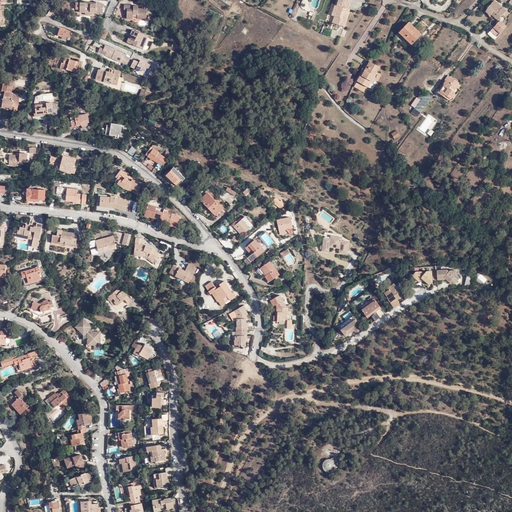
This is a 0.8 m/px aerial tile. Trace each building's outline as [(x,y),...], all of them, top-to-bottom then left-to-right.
[(238,0),(237,0),(234,8),(241,12),(245,5),(245,4),(238,0)] [(348,0),(337,0),(336,5),(338,6),(334,17),(336,18),(334,24),(344,27),(349,10),(346,8),(348,0)] [(494,1),(488,9),(486,12),(489,16),(490,14),(493,11),(497,14),(501,9),(502,8),(497,4),(497,3),(494,1)] [(95,3),(89,3),(90,4),(85,4),(84,3),(75,3),(75,9),(79,9),(79,12),(85,12),(85,15),(90,15),(90,13),(95,13),(99,15),(104,5),(97,2),(96,2),(95,2),(95,3)] [(501,9),(504,12),(507,10),(503,7),(497,3),(497,4),(502,8),(501,9)] [(123,10),(124,10),(126,10),(126,13),(126,19),(132,20),(132,15),(137,15),(136,19),(146,19),(146,10),(137,9),(137,7),(133,7),(133,6),(123,5),(123,10)] [(494,17),(497,20),(504,12),(501,9),(497,14),(494,17)] [(490,31),(496,36),(505,27),(503,25),(503,24),(499,21),(490,31)] [(411,44),(418,37),(421,34),(408,22),(399,32),(411,44)] [(69,36),(71,31),(60,27),(57,35),(62,37),(61,39),(66,40),(67,35),(69,36)] [(100,31),(98,37),(104,40),(107,32),(101,29),(100,31)] [(131,36),(128,44),(141,50),(147,37),(131,31),(129,35),(131,36)] [(105,56),(127,66),(130,61),(130,60),(124,56),(124,55),(106,46),(104,50),(104,51),(107,53),(105,56)] [(79,61),(69,59),(69,60),(64,59),(63,63),(61,62),(60,67),(80,72),(83,61),(79,60),(79,61)] [(133,63),(131,68),(140,73),(141,71),(145,73),(147,70),(148,71),(150,66),(141,62),(139,64),(134,62),(133,63)] [(370,68),(367,67),(364,71),(366,72),(363,77),(360,76),(357,82),(368,88),(371,82),(370,81),(373,76),(374,77),(379,67),(372,64),(370,68)] [(95,79),(111,84),(112,81),(118,82),(120,72),(112,69),(111,73),(108,73),(98,70),(95,79)] [(447,81),(455,87),(458,82),(450,76),(447,81)] [(17,94),(11,93),(8,92),(10,81),(3,80),(1,91),(4,92),(1,108),(8,109),(8,107),(11,108),(10,110),(16,111),(17,102),(15,101),(17,94)] [(457,88),(455,87),(447,81),(442,88),(443,89),(440,94),(448,99),(457,88)] [(426,92),(415,108),(418,111),(421,113),(433,96),(426,92)] [(44,114),(45,114),(52,113),(51,107),(52,107),(52,103),(46,104),(46,105),(41,105),(35,105),(36,114),(44,113),(44,114)] [(89,120),(88,114),(70,118),(73,127),(81,125),(83,128),(86,126),(83,121),(89,120)] [(114,127),(111,126),(107,126),(105,135),(122,138),(123,134),(121,133),(121,131),(118,131),(114,131),(114,127)] [(392,134),(395,139),(400,136),(396,130),(392,134)] [(163,166),(171,154),(166,152),(164,155),(167,157),(166,159),(158,153),(161,148),(154,143),(146,155),(147,155),(147,156),(151,159),(150,160),(151,161),(152,160),(163,166)] [(74,149),(70,148),(68,157),(63,156),(63,159),(51,156),(49,164),(60,167),(61,166),(63,166),(62,170),(75,173),(76,169),(73,168),(76,160),(72,159),(74,149)] [(19,156),(9,155),(9,165),(19,166),(19,162),(27,162),(27,154),(21,154),(21,156),(19,156)] [(177,186),(184,179),(173,168),(166,176),(177,186)] [(131,182),(128,181),(128,182),(125,179),(126,178),(128,175),(123,171),(120,174),(119,173),(116,177),(118,179),(120,180),(117,184),(123,189),(137,195),(140,188),(137,186),(139,183),(132,180),(131,182)] [(34,189),(35,189),(31,185),(23,193),(26,197),(27,193),(34,193),(34,189)] [(76,200),(76,203),(86,204),(87,195),(77,194),(77,189),(67,188),(66,199),(76,200)] [(45,190),(35,189),(34,189),(34,193),(27,193),(26,197),(26,198),(39,199),(39,200),(44,200),(45,190)] [(215,216),(222,209),(207,193),(200,200),(215,216)] [(125,211),(128,201),(116,197),(116,196),(111,195),(111,197),(101,196),(100,207),(114,207),(125,211)] [(280,201),(275,197),(272,201),(280,209),(285,203),(281,200),(280,201)] [(160,223),(164,224),(164,222),(169,224),(168,226),(176,229),(180,217),(177,216),(171,214),(171,216),(170,217),(162,215),(163,213),(155,210),(156,208),(156,207),(148,204),(145,215),(152,218),(153,216),(157,217),(157,219),(161,221),(160,223)] [(222,209),(215,216),(217,218),(224,212),(222,209)] [(242,219),(250,228),(252,226),(245,218),(242,219)] [(250,228),(242,219),(234,226),(242,235),(250,228)] [(31,227),(26,226),(25,228),(23,228),(20,227),(20,231),(18,230),(18,232),(23,233),(23,235),(29,236),(28,239),(33,240),(32,247),(37,248),(42,225),(32,223),(31,227)] [(62,234),(62,231),(63,230),(58,229),(57,235),(53,235),(51,243),(76,247),(78,234),(72,233),(71,235),(62,234)] [(330,241),(324,240),(322,251),(328,252),(329,246),(340,248),(339,253),(347,254),(349,242),(341,240),(342,237),(331,236),(330,239),(330,241)] [(96,241),(89,241),(89,245),(91,249),(93,252),(96,254),(116,248),(113,237),(96,241)] [(136,238),(135,254),(144,256),(148,257),(152,261),(154,258),(158,262),(162,256),(152,248),(147,245),(143,245),(144,239),(136,238)] [(260,248),(263,252),(265,250),(256,239),(254,240),(261,247),(260,248)] [(250,262),(263,252),(260,248),(261,247),(254,240),(245,248),(249,253),(245,256),(250,262)] [(76,247),(51,243),(51,247),(65,249),(65,247),(70,248),(70,252),(75,253),(76,247)] [(144,256),(135,254),(134,256),(144,257),(147,258),(155,265),(158,262),(154,258),(152,261),(148,257),(144,256)] [(270,261),(263,265),(261,267),(266,275),(265,276),(269,283),(277,276),(273,270),(275,269),(270,261)] [(187,264),(183,271),(172,265),(169,273),(188,282),(195,268),(187,264)] [(35,268),(26,272),(26,273),(22,275),(25,286),(45,281),(41,270),(40,270),(39,266),(35,268)] [(448,271),(438,271),(438,280),(442,279),(445,277),(447,280),(451,283),(451,284),(457,284),(459,281),(455,278),(456,276),(456,270),(451,271),(449,272),(448,271)] [(427,272),(422,272),(416,272),(415,273),(413,276),(416,278),(419,281),(425,281),(430,286),(433,282),(433,275),(429,271),(427,272)] [(205,286),(209,291),(212,289),(220,300),(218,301),(221,306),(225,304),(225,303),(226,302),(223,299),(227,296),(230,300),(236,296),(233,292),(232,293),(224,281),(220,285),(220,286),(217,289),(212,281),(205,286)] [(393,308),(398,305),(395,301),(398,299),(396,297),(401,294),(399,290),(398,291),(393,284),(387,288),(388,290),(384,293),(387,298),(386,298),(393,308)] [(113,299),(116,302),(117,300),(120,304),(125,300),(128,304),(132,301),(127,295),(120,287),(107,298),(110,302),(113,299)] [(212,289),(209,291),(211,294),(212,294),(218,302),(218,301),(220,300),(212,289)] [(278,316),(276,316),(273,316),(273,321),(284,322),(284,318),(288,318),(288,307),(286,307),(280,295),(270,301),(273,306),(276,305),(277,307),(276,310),(278,310),(278,316)] [(370,315),(374,321),(384,314),(373,298),(369,301),(370,303),(365,307),(364,305),(360,308),(366,317),(370,315)] [(41,305),(39,304),(34,302),(31,310),(41,315),(56,309),(55,306),(54,307),(52,301),(48,302),(47,300),(43,301),(43,302),(44,303),(41,305)] [(236,326),(236,331),(238,330),(246,330),(247,330),(247,326),(246,326),(246,322),(246,318),(247,318),(246,312),(245,309),(242,305),(234,310),(236,315),(237,326),(236,326)] [(354,329),(356,332),(362,328),(353,316),(338,326),(345,336),(354,329)] [(91,327),(83,318),(75,326),(83,334),(83,338),(87,338),(87,344),(100,344),(103,342),(100,339),(99,332),(94,332),(90,328),(91,327)] [(238,330),(236,331),(236,335),(235,335),(235,339),(235,344),(239,344),(241,344),(241,346),(246,345),(245,341),(245,338),(247,338),(246,335),(246,330),(238,330)] [(0,346),(9,346),(9,338),(6,338),(6,335),(7,331),(4,331),(4,332),(0,331),(0,346)] [(140,342),(136,340),(133,346),(136,348),(134,352),(139,356),(140,354),(148,359),(153,350),(145,345),(144,346),(139,343),(140,342)] [(38,367),(35,358),(32,360),(31,357),(34,357),(38,355),(36,350),(28,354),(28,355),(13,360),(13,358),(1,362),(3,368),(15,364),(18,373),(38,367)] [(120,393),(129,391),(128,385),(128,383),(129,383),(128,376),(131,376),(131,374),(129,374),(129,371),(128,371),(126,369),(120,370),(120,371),(115,372),(117,376),(115,377),(116,381),(118,381),(120,380),(121,384),(119,384),(120,393)] [(152,371),(152,369),(148,370),(152,383),(150,384),(151,388),(162,385),(161,381),(163,380),(160,369),(152,371)] [(19,397),(17,399),(12,404),(22,413),(26,409),(29,412),(34,407),(17,390),(15,392),(17,394),(19,397)] [(57,396),(56,394),(55,393),(46,401),(55,412),(60,408),(62,409),(72,399),(73,400),(77,396),(73,391),(66,396),(62,392),(59,394),(57,396)] [(156,392),(155,396),(155,400),(153,400),(152,407),(164,408),(164,404),(164,399),(161,399),(161,396),(164,396),(164,393),(156,392)] [(72,399),(62,409),(62,410),(73,400),(72,399)] [(22,413),(12,404),(11,405),(23,418),(29,412),(26,409),(22,413)] [(130,419),(130,410),(130,405),(117,405),(117,410),(119,410),(119,419),(130,419)] [(78,426),(79,430),(85,429),(86,429),(85,426),(92,424),(92,419),(90,420),(89,415),(88,410),(83,412),(83,413),(79,414),(80,419),(78,420),(79,426),(78,426)] [(164,434),(164,426),(163,421),(163,418),(152,419),(153,427),(151,427),(152,435),(164,434)] [(79,430),(77,431),(78,434),(71,436),(72,440),(71,440),(73,446),(80,445),(79,443),(82,443),(85,442),(83,433),(86,433),(85,429),(79,430)] [(124,434),(123,432),(119,433),(120,440),(121,440),(123,447),(133,446),(131,433),(128,433),(124,434)] [(150,454),(152,462),(166,460),(165,451),(164,451),(161,451),(161,449),(161,445),(147,447),(147,452),(148,454),(150,454)] [(82,463),(81,460),(83,460),(81,455),(73,457),(67,459),(68,462),(66,463),(67,468),(76,465),(78,470),(86,467),(84,462),(82,463)] [(122,464),(123,472),(137,469),(134,456),(125,457),(125,459),(119,460),(120,464),(122,464)] [(335,470),(336,467),(341,465),(337,457),(332,459),(327,459),(325,460),(323,463),(323,466),(323,469),(324,469),(327,471),(330,472),(333,471),(335,470)] [(154,474),(154,480),(156,480),(157,487),(163,486),(163,484),(165,484),(168,484),(167,479),(166,479),(165,472),(154,474)] [(77,476),(71,478),(74,486),(80,484),(84,482),(85,484),(89,482),(88,480),(86,473),(81,475),(82,476),(78,477),(77,476)] [(131,497),(131,501),(139,499),(140,499),(140,496),(141,495),(140,489),(144,488),(143,484),(140,485),(140,484),(140,482),(139,479),(133,480),(134,483),(131,484),(132,486),(128,487),(129,494),(129,498),(131,497)] [(163,508),(163,510),(173,508),(172,502),(171,502),(171,498),(166,499),(163,499),(163,498),(153,500),(154,510),(163,508)] [(139,499),(131,501),(132,506),(131,506),(131,510),(132,510),(132,511),(142,511),(141,504),(140,504),(139,499)] [(55,501),(51,502),(53,511),(60,511),(59,502),(55,503),(55,501)] [(100,511),(101,510),(99,510),(99,508),(99,504),(92,504),(91,501),(79,502),(80,511),(100,511)]
